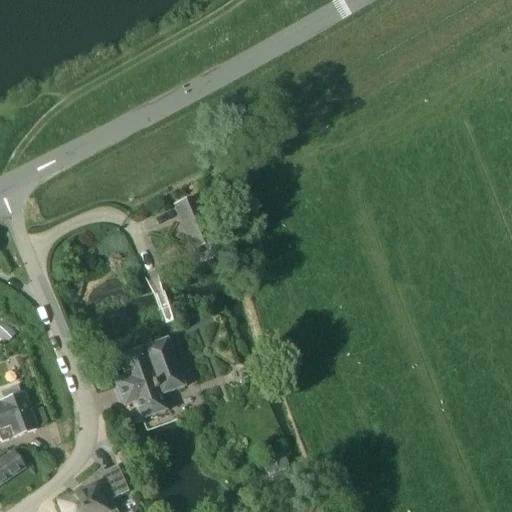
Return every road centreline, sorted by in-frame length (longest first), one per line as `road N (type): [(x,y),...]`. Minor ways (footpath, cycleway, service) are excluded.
road 1 (tertiary): [(0,196),(354,0)]
road 2 (unclassified): [(21,511),(59,486),(89,431),(87,409),(0,199)]
road 3 (track): [(233,0),(68,93),(27,130),(0,195)]
